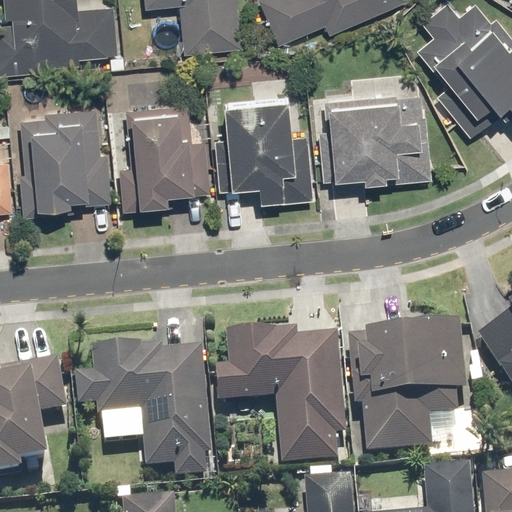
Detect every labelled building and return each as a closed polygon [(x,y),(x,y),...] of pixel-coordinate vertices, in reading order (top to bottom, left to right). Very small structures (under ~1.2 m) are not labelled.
[(0,25),(0,74),(50,70),(50,67),(76,64),(75,58),(115,54),(110,6),(73,10),(71,0),(0,0),(2,18),(7,18),(8,24),(0,25)] [(140,0),(142,8),(176,5),(181,54),(238,48),(233,0),(140,0)] [(256,0),(276,45),(323,24),(327,34),(405,0),(404,0),(256,0)] [(446,86),(434,95),(467,136),(495,113),(501,119),(508,113),(511,116),(511,114),(511,53),(509,50),(511,47),(511,41),(493,18),(488,22),(472,2),(456,16),(444,2),(419,22),(431,36),(415,49),(446,86)] [(323,131),(316,131),(320,181),(358,178),(359,184),(428,178),(423,127),(424,127),(423,116),(420,117),(418,95),(393,97),(393,94),(320,101),(323,131)] [(283,101),(218,106),(221,139),(212,140),(216,192),(254,189),(256,203),(310,199),(305,136),(286,137),(283,101)] [(130,167),(116,169),(120,212),(149,209),(149,206),(162,205),(161,196),(188,194),(183,138),(189,137),(186,105),(123,110),(125,135),(127,135),(130,167)] [(42,119),(18,121),(22,174),(17,174),(21,217),(69,213),(69,206),(108,203),(104,154),(97,155),(94,109),(41,113),(42,119)] [(0,213),(9,212),(4,162),(0,162),(0,213)] [(505,321),(476,341),(497,371),(495,372),(511,395),(511,296),(506,301),(511,309),(502,315),(505,321)] [(360,418),(364,458),(429,452),(426,421),(454,418),(452,397),(463,396),(456,330),(345,342),(352,413),(358,412),(358,418),(360,418)] [(344,437),(334,340),(294,344),(293,335),(273,337),(273,336),(223,341),(226,373),(212,374),(216,409),(273,403),(280,469),(335,463),(333,438),(344,437)] [(210,457),(200,353),(161,357),(160,350),(139,352),(139,350),(89,355),(91,377),(71,379),(74,412),(95,410),(96,420),(138,416),(144,472),(171,469),(173,482),(205,479),(203,458),(210,457)] [(0,483),(14,481),(12,472),(40,467),(31,420),(64,414),(55,364),(0,374),(0,483)] [(471,511),(467,470),(422,475),(425,511),(471,511)] [(511,511),(511,478),(479,481),(482,511),(511,511)] [(351,511),(348,482),(302,487),(304,511),(351,511)] [(171,511),(171,503),(118,508),(118,511),(171,511)]
